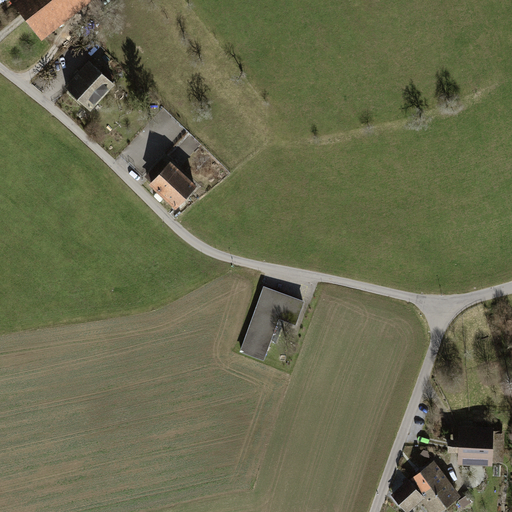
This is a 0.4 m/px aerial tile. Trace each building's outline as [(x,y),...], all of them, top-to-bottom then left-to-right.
[(17,0),(11,6),(43,41),(89,0),(17,0)] [(88,65),(64,91),(90,114),(114,88),(88,65)] [(189,136),(177,150),(180,153),(175,159),(181,164),(199,145),(189,136)] [(153,170),(147,177),(153,182),(151,184),(175,206),(194,185),(170,163),(166,167),(161,163),(154,171),(153,170)] [(267,295),(243,355),(267,365),(282,328),(292,332),(301,309),(267,295)] [(491,425),(457,425),(457,436),(446,436),(446,448),(457,449),(456,463),(491,464),(491,425)] [(419,468),(390,493),(407,510),(420,500),(430,511),(434,511),(462,491),(435,458),(419,468)]
